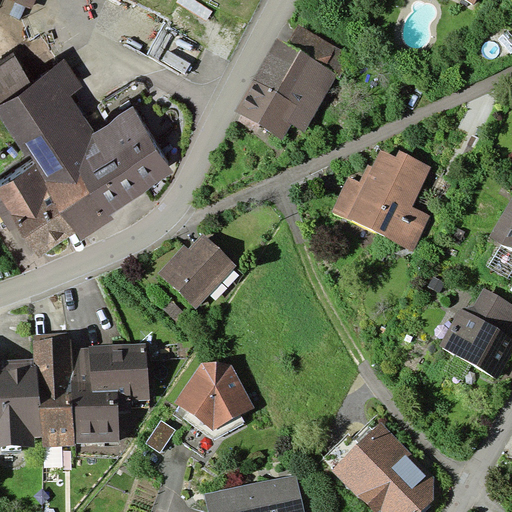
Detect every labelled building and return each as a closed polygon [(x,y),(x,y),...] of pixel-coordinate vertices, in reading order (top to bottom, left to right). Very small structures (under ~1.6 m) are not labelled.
[(451,0),(476,15),(483,0),(451,0)] [(203,34),(175,22),(160,54),(188,67),(203,34)] [(51,142),(47,144),(88,202),(176,147),(160,127),(181,112),(160,81),(136,72),(111,88),(137,118),(92,150),(83,140),(100,128),(64,83),(91,64),(78,46),(38,68),(23,48),(0,63),(0,83),(4,88),(17,90),(51,142)] [(342,80),(278,50),(244,123),(289,150),(298,133),(311,141),(342,80)] [(53,227),(88,202),(47,144),(0,177),(0,183),(12,199),(21,194),(25,203),(32,198),(53,227)] [(370,193),(355,186),(337,216),(413,256),(432,223),(415,215),(437,172),(408,157),(402,166),(387,158),(370,193)] [(511,217),(499,240),(511,247),(511,217)] [(168,277),(201,306),(234,269),(211,248),(189,272),(180,264),(168,277)] [(511,306),(486,292),(479,311),(460,321),(443,354),(500,387),(511,362),(511,306)] [(30,362),(33,432),(89,429),(85,347),(68,348),(68,341),(29,343),(30,362)] [(150,343),(85,347),(89,429),(132,427),(130,394),(152,393),(150,343)] [(33,432),(30,362),(0,363),(0,446),(34,445),(33,432)] [(237,374),(209,371),(185,404),(217,435),(257,412),(237,374)] [(385,511),(419,511),(440,491),(392,442),(353,478),(385,511)] [(305,511),(298,478),(207,497),(209,511),(305,511)]
